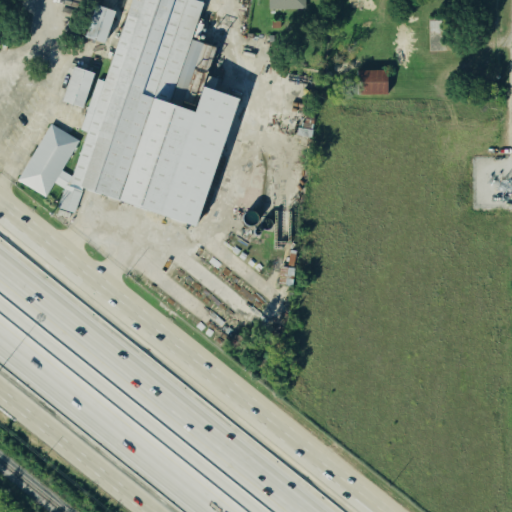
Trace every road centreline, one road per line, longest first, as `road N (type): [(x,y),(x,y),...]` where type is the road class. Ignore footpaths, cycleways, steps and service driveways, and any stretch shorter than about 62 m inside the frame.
road 1 (primary): [(302,435),(0,195)]
road 2 (motorway): [(291,511),(0,278)]
road 3 (motorway): [(0,329),(226,511)]
road 4 (primary): [(0,388),(153,511)]
road 5 (primary): [(397,511),(302,435)]
